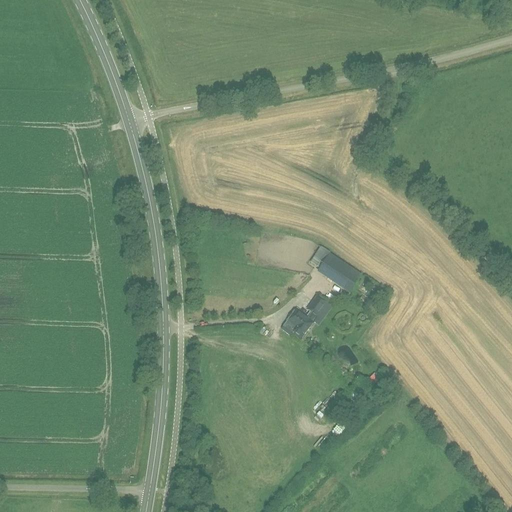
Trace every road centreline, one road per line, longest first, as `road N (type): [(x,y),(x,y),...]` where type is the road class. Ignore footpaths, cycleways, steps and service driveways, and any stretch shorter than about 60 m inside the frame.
road 1 (unclassified): [(129,121),(511,38)]
road 2 (primary): [(149,491),(163,328),(155,233),(129,121)]
road 3 (unclassified): [(149,491),(0,487)]
road 4 (primary): [(129,121),(79,0)]
